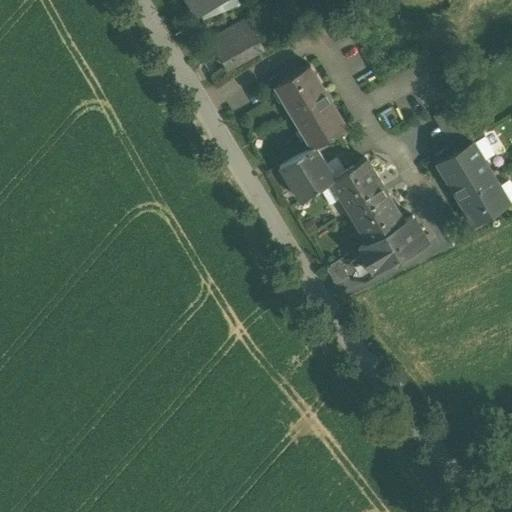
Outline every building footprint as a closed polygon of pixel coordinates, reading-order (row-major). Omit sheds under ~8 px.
[(191,0),(197,14),(199,13),(197,7),(215,0),(191,0)] [(421,0),(427,16),(450,8),(446,0),(421,0)] [(247,21),(212,40),(218,51),(253,32),(247,21)] [(253,32),(218,51),(228,68),(263,49),(253,32)] [(347,127),(309,64),(275,85),(312,146),(315,144),(316,146),(325,140),(347,127)] [(475,138),(454,103),(435,114),(456,150),(472,140),(475,138)] [(494,154),(485,136),(474,143),(484,160),(494,154)] [(312,146),(279,165),(300,199),(320,187),(332,180),(335,178),(334,177),(318,150),(328,144),(325,140),(316,146),(315,144),(312,146)] [(474,143),(472,140),(456,150),(438,161),(475,223),(510,203),(484,160),(474,143)] [(403,220),(365,158),(334,177),(335,178),(332,180),(342,197),(369,241),(403,220)] [(330,205),(342,197),(332,180),(320,187),(330,205)] [(369,241),(358,248),(372,272),(395,258),(396,260),(398,259),(399,260),(429,242),(413,215),(403,220),(369,241)] [(453,245),(462,240),(452,223),(442,229),(453,245)] [(348,276),(338,260),(330,264),(331,266),(327,268),(336,283),(348,276)]
